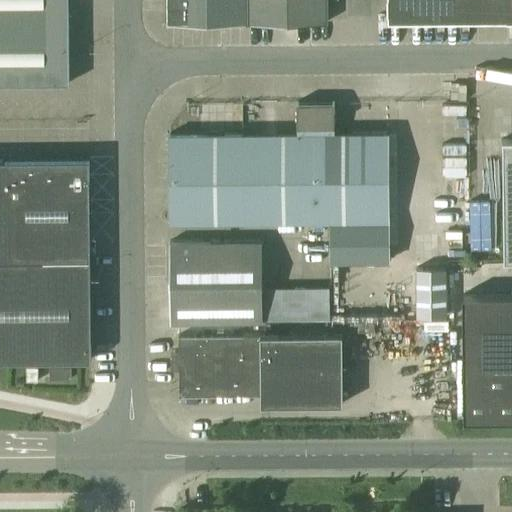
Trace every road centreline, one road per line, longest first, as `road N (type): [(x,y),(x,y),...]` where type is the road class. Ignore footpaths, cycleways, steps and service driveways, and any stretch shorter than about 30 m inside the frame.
road 1 (unclassified): [(131,460),(127,66)]
road 2 (unclassified): [(127,66),(511,60)]
road 3 (unclassified): [(131,460),(487,453)]
road 4 (unclassified): [(0,458),(131,460)]
